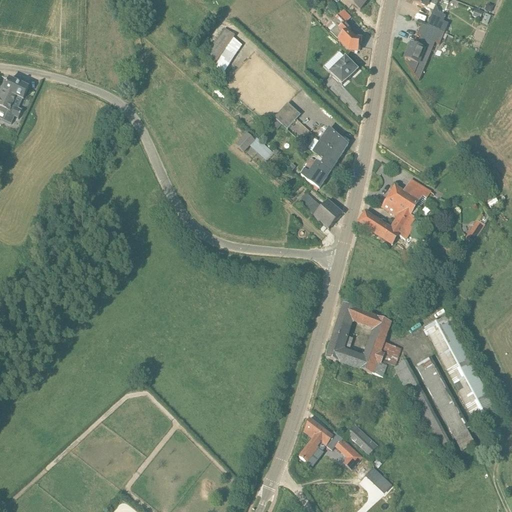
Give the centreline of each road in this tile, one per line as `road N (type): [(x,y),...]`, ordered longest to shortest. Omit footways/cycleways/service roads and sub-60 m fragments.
road 1 (unclassified): [(340,258),(216,242),(188,222),(121,104),(50,76),(0,67)]
road 2 (tertiary): [(340,258),(391,0)]
road 3 (tertiary): [(277,468),(340,258)]
